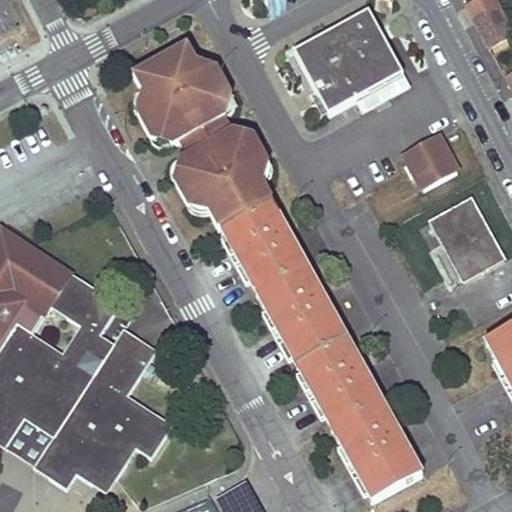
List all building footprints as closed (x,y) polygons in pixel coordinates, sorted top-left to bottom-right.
[(474,22),(498,8),(493,0),(481,0),(467,8),(474,22)] [(511,37),(511,35),(498,8),(474,22),(489,49),(511,37)] [(404,78),(369,15),(294,56),(329,119),(356,104),(404,78)] [(422,478),(270,205),(272,204),(264,189),(256,175),(269,168),(255,140),(241,148),(234,134),(233,135),(225,121),(226,120),(219,107),(232,100),(217,73),(204,80),(196,66),(188,50),(136,79),(133,80),(142,96),(150,110),(137,117),(152,145),(165,137),(173,150),(180,146),(180,147),(185,144),(193,140),(200,154),(193,157),(180,164),(187,178),(174,185),(189,212),(203,204),(211,219),(219,234),(221,233),(372,506),(422,478)] [(204,80),(217,73),(196,66),(204,80)] [(363,115),(410,89),(404,78),(356,104),(363,115)] [(150,110),(142,96),(137,117),(150,110)] [(226,120),(232,100),(219,107),(226,120)] [(70,134),(63,119),(56,123),(63,138),(70,134)] [(241,148),(255,140),(234,134),(241,148)] [(173,150),(165,137),(152,145),(173,150)] [(457,175),(437,139),(404,158),(424,194),(457,175)] [(200,154),(193,140),(185,144),(193,157),(200,154)] [(174,185),(187,178),(180,164),(174,185)] [(264,189),(269,168),(256,175),(264,189)] [(505,263),(472,202),(470,203),(504,264),(505,263)] [(504,264),(470,203),(434,223),(461,271),(468,284),(504,264)] [(211,219),(203,204),(189,212),(211,219)] [(461,271),(434,223),(430,225),(463,287),(468,284),(461,271)] [(117,482),(136,452),(152,462),(173,429),(128,400),(157,354),(140,343),(130,359),(114,349),(114,348),(101,339),(120,310),(3,233),(1,232),(0,233),(0,428),(15,437),(35,407),(64,426),(44,456),(59,466),(49,481),(67,494),(77,478),(92,488),(102,473),(117,482)] [(511,330),(486,345),(511,392),(511,330)] [(130,359),(140,343),(124,333),(114,348),(114,349),(130,359)] [(44,456),(64,426),(35,407),(15,437),(6,452),(35,471),(44,456)] [(6,452),(15,437),(0,428),(0,449),(5,453),(6,452)] [(49,481),(59,466),(44,456),(35,471),(34,472),(49,481)] [(107,498),(117,482),(102,473),(92,488),(107,498)]
